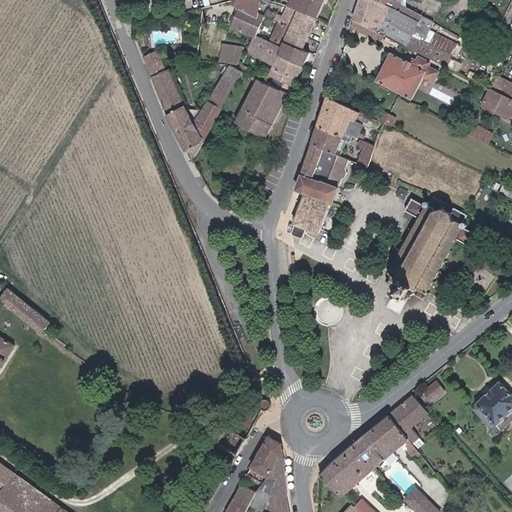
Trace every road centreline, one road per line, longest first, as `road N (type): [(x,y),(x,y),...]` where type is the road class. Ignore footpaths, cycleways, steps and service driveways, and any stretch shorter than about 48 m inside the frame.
road 1 (tertiary): [(268,230),(221,216),(200,199),(111,0)]
road 2 (residential): [(350,0),(268,230)]
road 3 (secondary): [(341,414),(374,408),(511,300)]
road 4 (tertiary): [(301,398),(286,370),(268,230)]
road 5 (unknown): [(202,201),(219,262),(254,336)]
road 6 (unclassified): [(216,511),(262,433),(289,423)]
